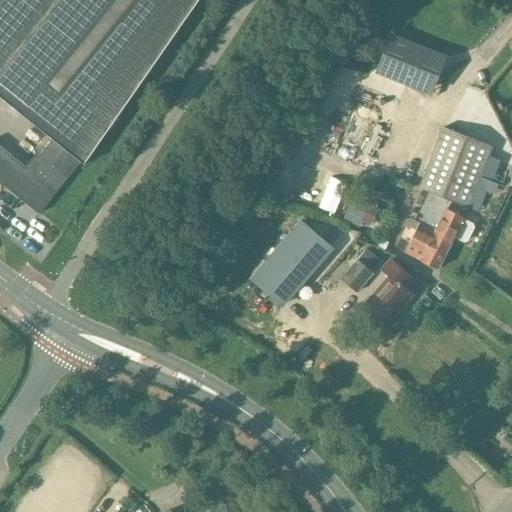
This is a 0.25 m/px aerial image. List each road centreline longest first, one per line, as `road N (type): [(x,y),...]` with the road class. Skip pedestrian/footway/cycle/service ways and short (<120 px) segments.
road 1 (unclassified): [(247,0),(35,312)]
road 2 (unknown): [(492,511),(289,320)]
road 3 (secondary): [(231,405),(154,357),(72,326)]
road 4 (secondary): [(66,338),(231,405)]
road 5 (unclassified): [(0,439),(66,338)]
